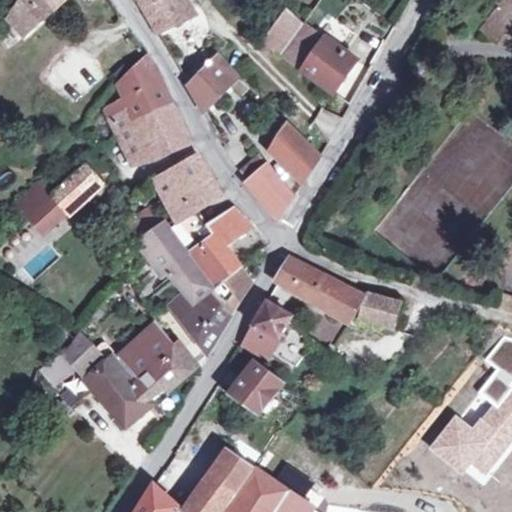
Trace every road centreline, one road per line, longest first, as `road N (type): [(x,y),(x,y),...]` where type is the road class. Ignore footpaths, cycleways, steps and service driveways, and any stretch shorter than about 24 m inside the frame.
road 1 (residential): [(119,511),(282,245)]
road 2 (residential): [(119,0),(223,180),(282,245)]
road 3 (residential): [(282,245),(422,0)]
road 4 (track): [(282,245),(369,282),(511,319)]
